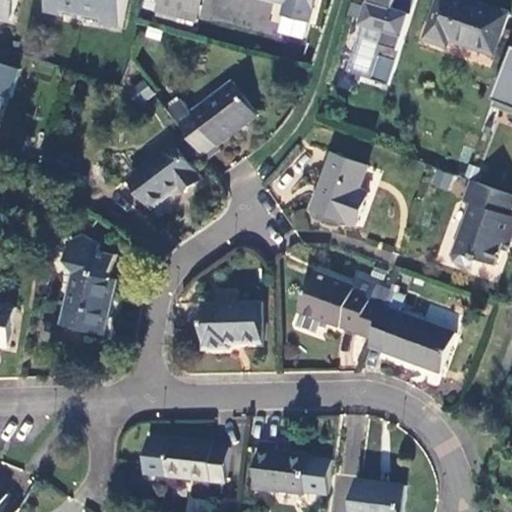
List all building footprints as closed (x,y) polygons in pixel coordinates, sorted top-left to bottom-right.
[(0,0),(0,13),(11,16),(14,0),(0,0)] [(121,27),(125,0),(51,0),(49,12),(66,15),(67,10),(105,18),(104,24),(121,27)] [(199,0),(157,0),(154,16),(192,26),(199,0)] [(315,0),(289,0),(286,12),(311,19),(315,0)] [(373,0),(366,27),(391,34),(376,83),(392,87),(417,0),(373,0)] [(508,8),(485,0),(436,0),(425,32),(450,41),(453,32),(494,48),(508,8)] [(511,55),(498,100),(511,104),(511,55)] [(0,129),(18,68),(0,63),(0,129)] [(238,84),(183,124),(206,157),(261,117),(238,84)] [(206,177),(180,141),(133,176),(155,207),(183,187),(186,191),(206,177)] [(63,158),(43,151),(38,165),(58,172),(63,158)] [(317,215),(361,230),(373,197),(362,193),(371,169),(336,157),(317,215)] [(432,185),(447,189),(451,174),(436,170),(432,185)] [(511,213),(511,194),(471,181),(463,201),(470,204),(453,257),(456,263),(468,267),(474,264),(476,259),(498,266),(503,249),(506,239),(511,241),(511,215),(511,213)] [(67,261),(77,271),(66,324),(105,332),(116,279),(109,277),(114,253),(96,249),(97,243),(81,233),(70,241),(67,261)] [(511,242),(511,241),(506,239),(503,249),(509,251),(511,242)] [(328,321),(370,337),(388,289),(357,278),(354,287),(312,272),(298,310),(300,311),(328,321)] [(388,289),(370,337),(368,344),(439,370),(453,331),(396,311),(402,294),(388,289)] [(13,304),(0,302),(0,343),(7,344),(13,304)] [(209,351),(233,350),(232,345),(266,344),(265,306),(208,307),(209,351)] [(325,328),(328,321),(300,311),(295,323),(313,330),(315,325),(325,328)] [(213,445),(169,441),(165,479),(223,485),(226,450),(213,448),(213,445)] [(254,488),(304,494),(308,458),(275,454),(276,447),(259,445),(254,488)] [(405,511),(409,483),(361,476),(356,511),(405,511)] [(0,487),(0,511),(20,511),(23,509),(8,500),(11,494),(0,487)] [(188,498),(186,511),(194,511),(211,511),(213,502),(188,498)]
